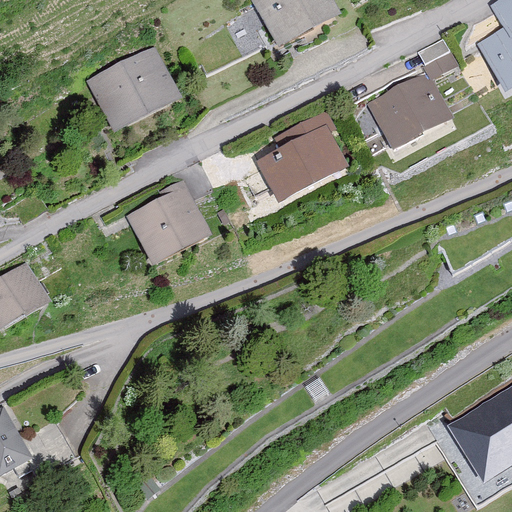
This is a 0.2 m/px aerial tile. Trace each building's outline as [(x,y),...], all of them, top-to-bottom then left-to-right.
[(333,18),(323,0),(247,0),(245,1),(272,51),(333,18)] [(511,88),(511,0),(507,0),(493,8),(505,30),(474,47),(500,95),(511,88)] [(416,55),(430,79),(452,66),(438,42),(416,55)] [(177,100),(151,50),(83,85),(109,135),(177,100)] [(447,122),(423,78),(366,108),(390,153),(447,122)] [(330,133),(319,112),(267,139),(274,152),(247,165),(269,206),(338,170),(321,137),(330,133)] [(206,239),(178,184),(153,196),(155,201),(121,218),(147,269),(206,239)] [(0,326),(41,305),(21,267),(0,278),(0,326)] [(511,464),(511,390),(446,431),(480,485),(511,464)] [(0,475),(27,460),(0,414),(0,475)]
